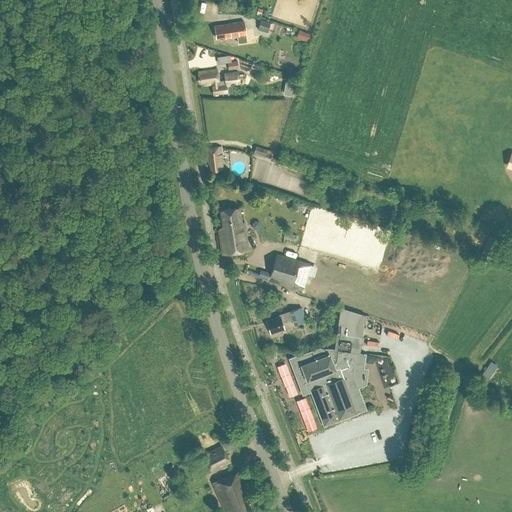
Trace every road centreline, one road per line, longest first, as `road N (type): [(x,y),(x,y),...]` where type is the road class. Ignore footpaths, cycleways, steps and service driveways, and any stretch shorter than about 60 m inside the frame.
road 1 (tertiary): [(285,511),(200,268),(156,0)]
road 2 (track): [(0,125),(117,0)]
